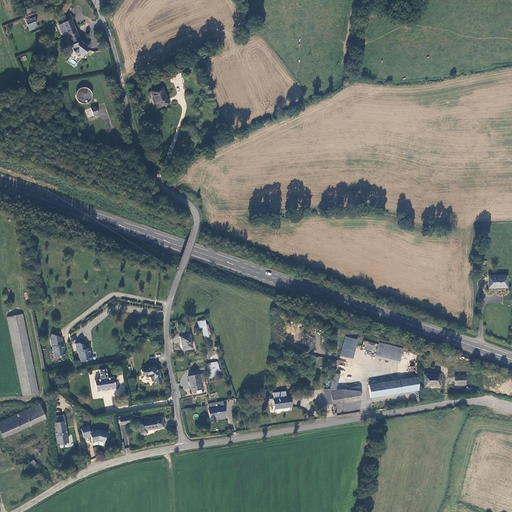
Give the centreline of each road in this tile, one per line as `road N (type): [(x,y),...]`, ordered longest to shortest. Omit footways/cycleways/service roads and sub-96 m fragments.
road 1 (primary): [(511,358),(33,194)]
road 2 (unclassified): [(93,0),(142,154),(198,221),(164,322),(183,446)]
road 3 (unclassified): [(511,409),(471,401),(183,446)]
road 4 (unclassified): [(183,446),(103,465),(15,511)]
